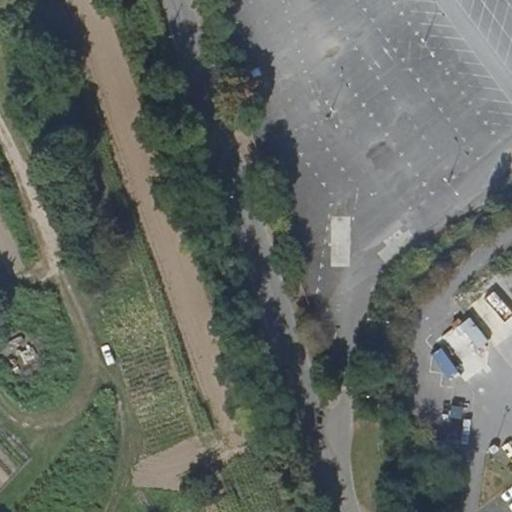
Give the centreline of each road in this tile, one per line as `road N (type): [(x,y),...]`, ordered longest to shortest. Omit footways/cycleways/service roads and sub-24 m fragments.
road 1 (tertiary): [(178,0),(342,511)]
road 2 (unknown): [(511,234),(457,278),(416,340),(421,387),(453,450)]
